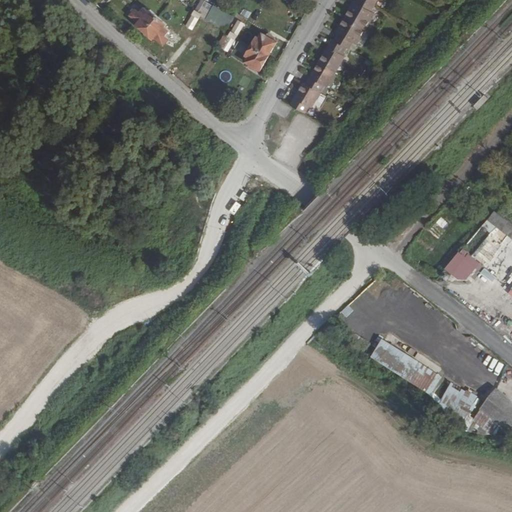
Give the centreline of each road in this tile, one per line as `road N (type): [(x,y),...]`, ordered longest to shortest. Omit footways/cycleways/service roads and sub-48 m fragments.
road 1 (unclassified): [(246,149),(189,285),(98,332),(0,446)]
road 2 (track): [(124,511),(385,256)]
road 3 (residential): [(72,0),(246,149)]
road 4 (track): [(385,256),(246,149)]
road 5 (residential): [(325,0),(246,149)]
road 6 (track): [(511,359),(385,256)]
road 7 (track): [(385,256),(414,243),(492,157)]
